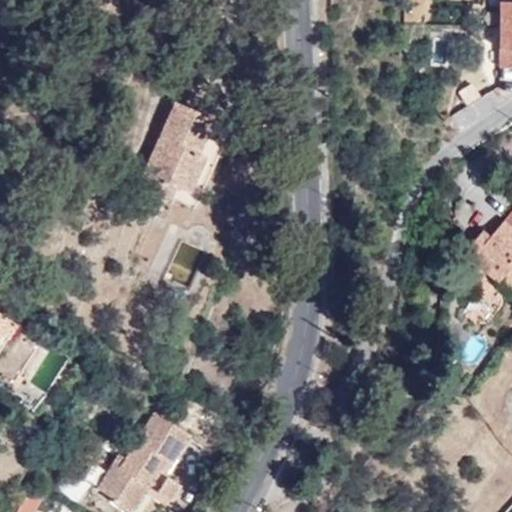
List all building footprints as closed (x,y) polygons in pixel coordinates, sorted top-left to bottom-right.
[(511,0),(496,0),(497,69),(511,69),(511,0)] [(473,85),(441,99),(447,113),(479,99),(473,85)] [(174,184),(169,196),(195,207),(216,158),(197,150),(203,134),(211,116),(174,100),(159,137),(165,139),(161,145),(156,143),(139,183),(157,191),(161,179),(174,184)] [(197,150),(216,158),(222,142),(203,134),(197,150)] [(159,137),(156,143),(161,145),(165,139),(159,137)] [(157,191),(169,196),(174,184),(161,179),(157,191)] [(488,245),(480,239),(469,253),(511,287),(511,215),(495,237),(488,245)] [(486,230),(480,239),(488,245),(495,237),(486,230)] [(0,346),(17,323),(0,311),(0,346)] [(115,482),(107,494),(112,497),(110,500),(129,511),(130,511),(148,485),(153,477),(165,459),(171,462),(189,434),(156,413),(127,458),(120,454),(106,476),(115,482)] [(98,488),(107,494),(115,482),(106,476),(98,488)] [(153,477),(148,485),(157,491),(162,483),(153,477)] [(162,483),(157,491),(169,499),(178,484),(166,477),(162,483)] [(29,493),(15,511),(33,511),(41,502),(29,493)]
